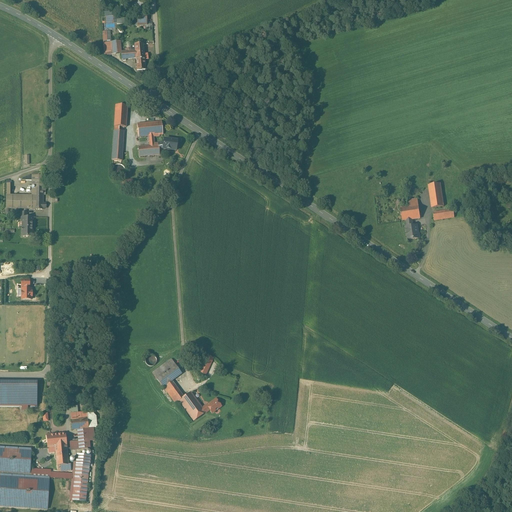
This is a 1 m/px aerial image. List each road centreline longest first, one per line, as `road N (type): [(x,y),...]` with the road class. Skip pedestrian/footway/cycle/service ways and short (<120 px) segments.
road 1 (secondary): [(153,101),(511,338)]
road 2 (track): [(446,511),(472,492),(511,405)]
